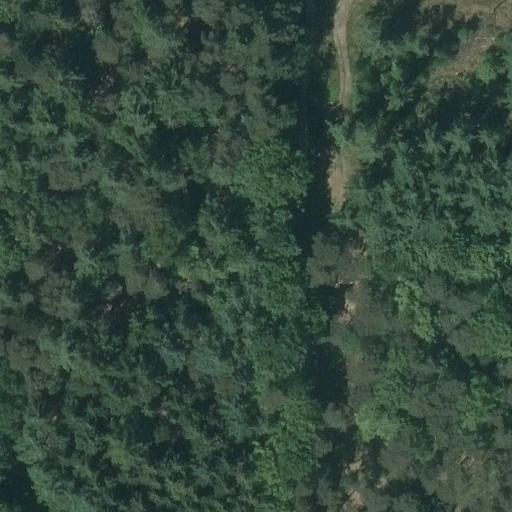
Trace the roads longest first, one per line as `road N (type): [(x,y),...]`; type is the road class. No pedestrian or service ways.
road 1 (unknown): [(343,511),(347,408),(395,352),(401,280),(356,260),(330,164),(351,0)]
road 2 (track): [(273,511),(299,0)]
